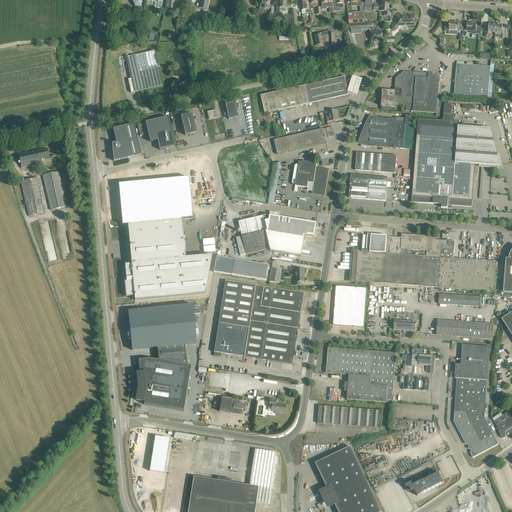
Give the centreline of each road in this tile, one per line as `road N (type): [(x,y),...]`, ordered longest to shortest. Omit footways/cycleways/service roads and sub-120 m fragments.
road 1 (unclassified): [(386,63),(370,58),(90,122)]
road 2 (secondary): [(90,122),(117,424)]
road 3 (unclassified): [(469,478),(442,425),(443,348),(315,334)]
road 4 (unclassified): [(334,215),(511,227)]
road 5 (unclassified): [(117,424),(282,440)]
road 6 (unclassified): [(334,215),(352,116),(386,63)]
road 7 (secondary): [(101,0),(90,122)]
road 8 (unclassified): [(315,334),(334,215)]
